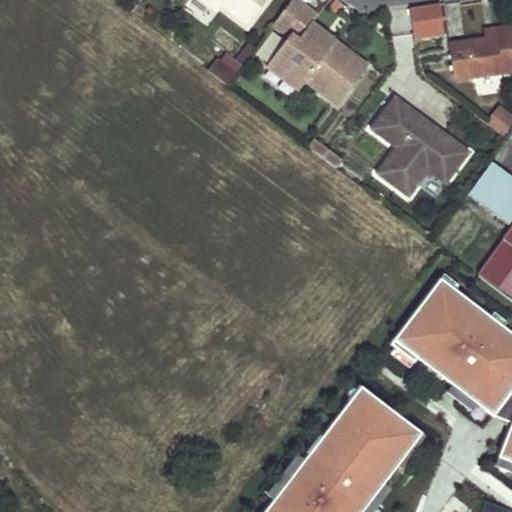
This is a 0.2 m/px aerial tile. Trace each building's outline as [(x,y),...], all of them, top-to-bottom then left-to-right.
[(211,0),(194,0),(213,14),(219,6),(211,0)] [(263,0),(211,0),(219,6),(245,25),(263,0)] [(309,25),(315,17),(292,0),(290,0),(271,25),(287,37),(264,67),(296,91),(304,82),(336,106),(365,67),(332,42),(329,46),(320,39),(323,35),(309,25)] [(408,5),(413,39),(443,35),(438,1),(408,5)] [(481,40),(445,46),(449,76),(455,81),(511,72),(511,23),(491,26),(493,38),(481,40)] [(481,40),(493,38),(491,26),(479,28),(481,40)] [(332,42),(323,35),(320,39),(329,46),(332,42)] [(225,83),(233,70),(217,59),(208,72),(225,83)] [(374,175),(407,200),(426,173),(443,186),(467,154),(442,135),(438,140),(432,135),(436,130),(392,98),(368,131),(393,149),(374,175)] [(501,136),(511,121),(511,115),(497,104),(484,122),(501,136)] [(442,135),(436,130),(432,135),(438,140),(442,135)] [(467,193),(507,222),(511,215),(511,177),(490,162),(467,193)] [(511,225),(502,239),(511,246),(511,225)] [(511,246),(502,239),(476,275),(511,301),(511,246)] [(395,336),(494,410),(511,386),(511,326),(441,274),(395,336)] [(361,381),(260,511),(360,511),(424,429),(361,381)] [(511,415),(498,451),(511,456),(511,415)] [(215,457),(198,448),(195,453),(212,463),(215,457)] [(468,511),(479,493),(461,482),(443,511),(468,511)] [(511,511),(511,503),(482,492),(474,511),(511,511)]
